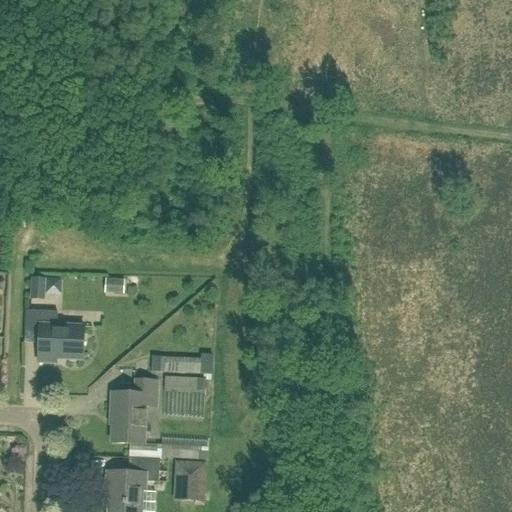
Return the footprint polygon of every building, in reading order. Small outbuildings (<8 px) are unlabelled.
[(31,301),(45,302),(45,280),(32,279),(31,301)] [(123,295),(123,282),(104,281),(104,294),(123,295)] [(83,363),(84,329),(57,327),(57,314),(26,313),(25,340),(39,341),(38,365),(56,365),(57,360),(82,361),(82,362),(83,363)] [(199,376),(200,361),(159,359),(159,374),(199,376)] [(156,409),(157,383),(135,382),(134,396),(111,395),(110,419),(112,419),(111,445),(144,447),(145,409),(156,409)] [(163,448),(162,458),(207,460),(207,450),(163,448)] [(158,484),(159,462),(129,461),(128,475),(107,474),(106,491),(109,491),(108,511),(140,511),(142,492),(145,492),(145,484),(158,484)]
